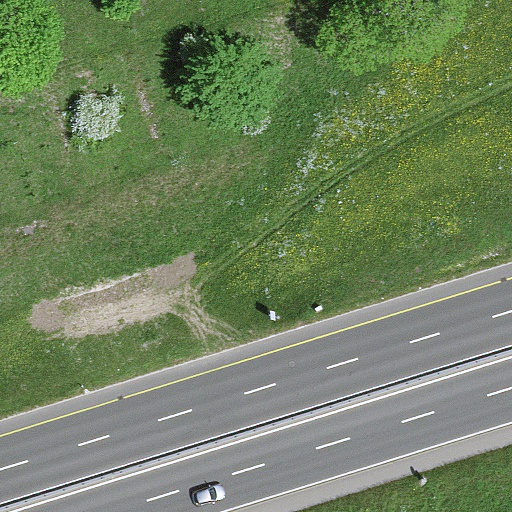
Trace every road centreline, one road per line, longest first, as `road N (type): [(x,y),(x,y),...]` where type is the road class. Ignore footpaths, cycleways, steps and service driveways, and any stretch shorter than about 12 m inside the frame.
road 1 (primary): [(511,309),(0,468)]
road 2 (primary): [(113,511),(511,389)]
